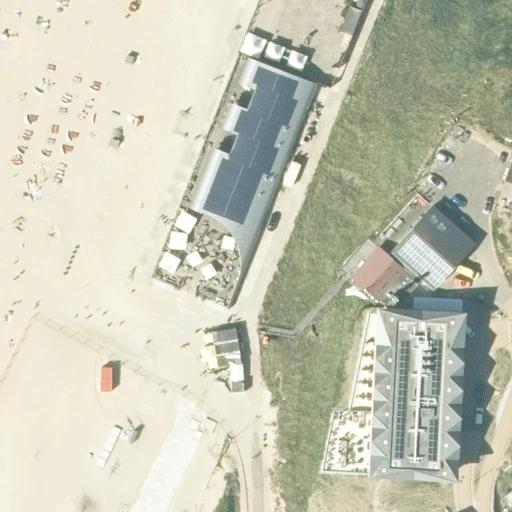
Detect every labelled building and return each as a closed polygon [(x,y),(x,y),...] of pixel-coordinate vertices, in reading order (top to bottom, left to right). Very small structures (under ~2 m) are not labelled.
[(263,0),(242,55),(306,78),(335,89),(370,0),(263,0)] [(218,150),(200,196),(207,198),(211,207),(218,214),(244,224),(243,225),(255,230),(258,231),(259,232),(291,151),(289,150),(291,146),(293,146),(308,108),(306,107),(314,86),(316,86),(317,84),(316,84),(315,85),(253,61),(244,84),(256,89),(247,110),(235,106),(226,129),(238,133),(230,154),(218,150)] [(351,276),(378,300),(384,294),(391,301),(411,292),(419,283),(414,278),(419,273),(434,286),(474,243),(433,206),(387,256),(377,248),(351,276)] [(381,313),(374,470),(450,473),(457,317),(381,313)] [(203,363),(239,362),(239,328),(203,329),(203,363)] [(131,381),(71,511),(179,511),(221,419),(131,381)] [(511,489),(500,498),(507,509),(511,505),(511,489)] [(318,511),(357,511),(359,499),(321,494),(318,511)]
